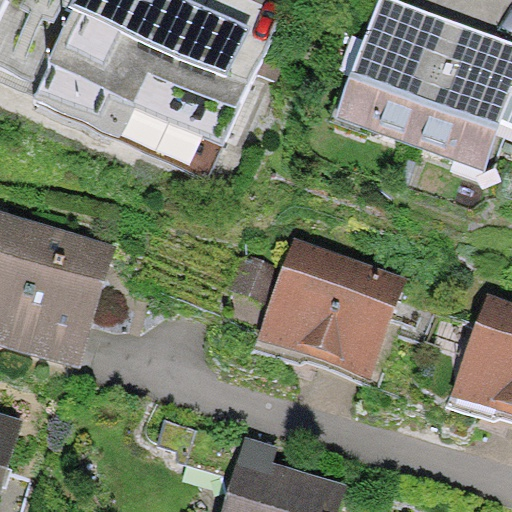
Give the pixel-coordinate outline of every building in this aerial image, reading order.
[(233,68),(251,29),(183,0),(75,0),(75,1),(30,102),(208,182),(255,77),(233,68)] [(337,122),(410,147),(452,27),(379,2),(337,122)] [(511,86),(511,48),(452,27),(410,147),(482,173),(511,86)] [(0,352),(80,372),(111,253),(0,224),(0,352)] [(368,379),(400,288),(287,249),(256,340),(368,379)] [(267,270),(239,262),(228,300),(256,308),(267,270)] [(448,405),(511,427),(511,310),(483,301),(448,405)] [(0,490),(18,429),(0,423),(0,490)] [(278,449),(245,439),(223,511),(341,511),(349,488),(273,466),(278,449)]
